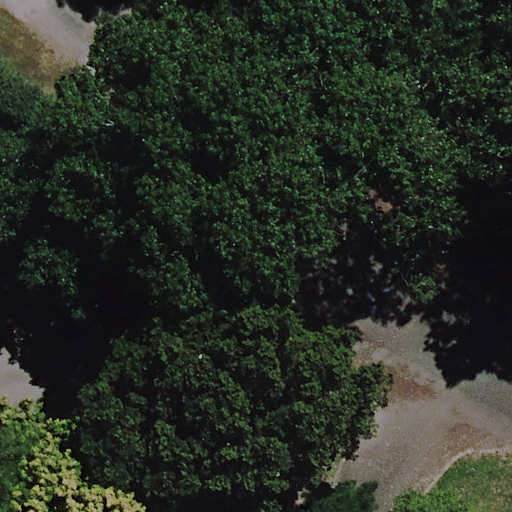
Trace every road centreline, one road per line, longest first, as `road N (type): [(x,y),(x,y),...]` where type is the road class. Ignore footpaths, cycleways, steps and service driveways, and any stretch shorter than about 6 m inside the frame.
road 1 (unknown): [(284,511),(381,302),(159,116)]
road 2 (residential): [(511,376),(381,302)]
road 3 (unknown): [(159,116),(117,0)]
